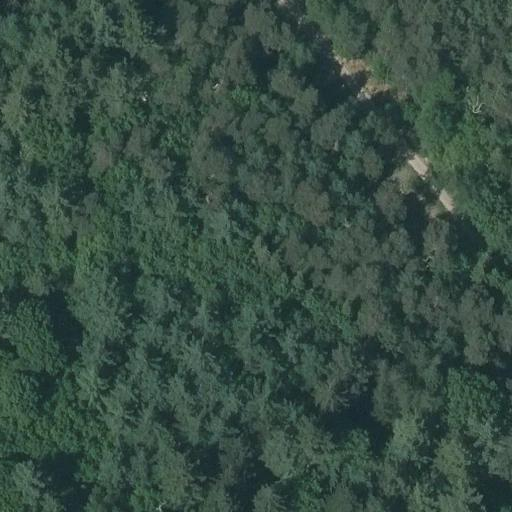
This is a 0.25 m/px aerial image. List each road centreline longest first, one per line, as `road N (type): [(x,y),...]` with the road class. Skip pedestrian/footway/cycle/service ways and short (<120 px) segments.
road 1 (track): [(0,296),(73,272),(168,275),(299,332),(511,468)]
road 2 (track): [(511,284),(284,0)]
